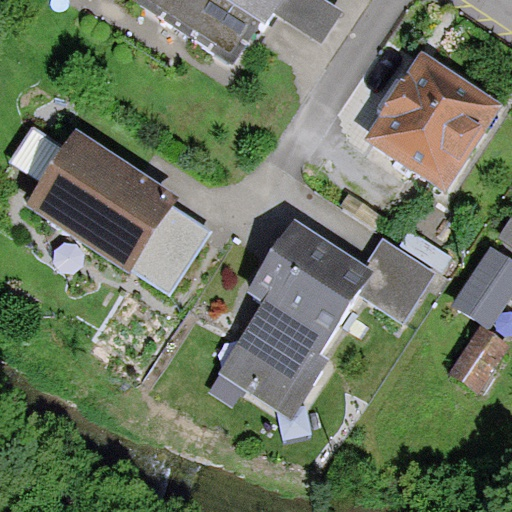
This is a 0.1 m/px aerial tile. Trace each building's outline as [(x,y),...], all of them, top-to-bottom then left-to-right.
[(298,0),(96,0),(243,90),(298,0)] [(487,104),(411,51),(348,141),(423,194),(487,104)] [(174,200),(74,133),(21,212),(121,279),(174,200)] [(374,282),(293,231),(214,353),(294,405),(374,282)] [(511,267),(494,259),(465,320),(503,338),(511,319),(511,267)]
